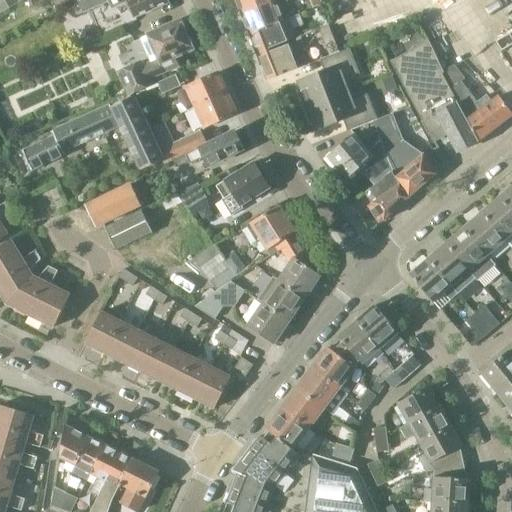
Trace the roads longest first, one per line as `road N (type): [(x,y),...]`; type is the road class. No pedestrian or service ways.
road 1 (residential): [(368,268),(274,159),(202,0)]
road 2 (residential): [(214,453),(368,268)]
road 3 (residential): [(214,453),(0,344)]
road 4 (residential): [(368,268),(511,139)]
road 5 (residential): [(504,511),(497,447),(454,374)]
road 6 (residential): [(454,374),(368,268)]
